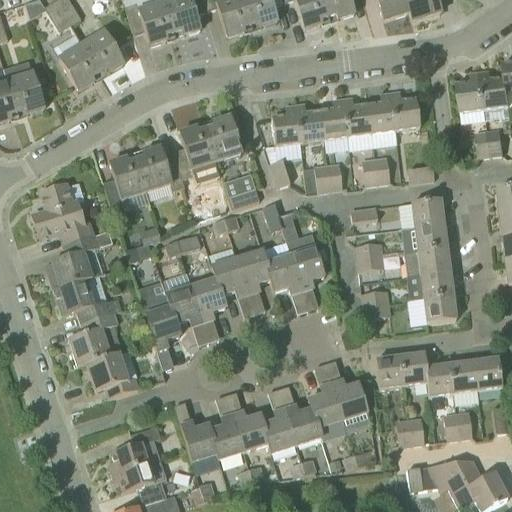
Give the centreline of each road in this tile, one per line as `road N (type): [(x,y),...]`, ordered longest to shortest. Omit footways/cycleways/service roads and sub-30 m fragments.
road 1 (residential): [(436,49),(173,87),(2,182)]
road 2 (residential): [(56,441),(110,423),(122,406),(331,340)]
road 3 (residential): [(485,333),(478,281),(488,279),(473,177)]
road 4 (residential): [(451,180),(436,49)]
road 5 (residential): [(19,319),(56,441)]
road 6 (residential): [(333,200),(452,187),(451,180)]
road 7 (residential): [(333,200),(349,321)]
